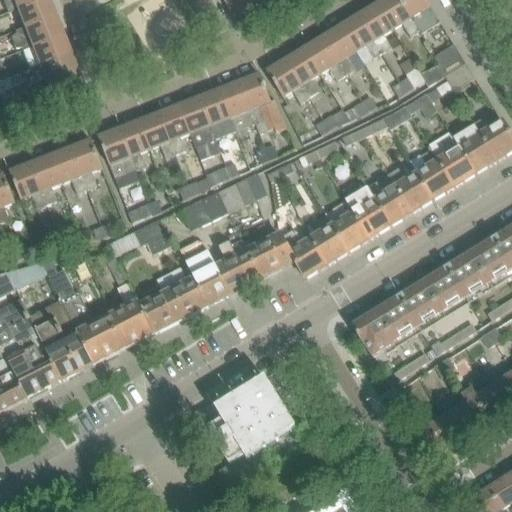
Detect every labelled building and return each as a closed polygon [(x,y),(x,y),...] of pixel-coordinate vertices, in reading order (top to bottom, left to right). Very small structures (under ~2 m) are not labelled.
[(2,0),(7,13),(18,9),(41,0),(2,0)] [(54,17),(47,0),(41,0),(18,9),(25,29),(54,17)] [(175,0),(152,0),(130,10),(148,49),(189,30),(175,0)] [(243,32),(263,20),(256,9),(270,1),(269,0),(239,0),(228,7),(243,32)] [(420,33),(399,0),(387,0),(378,6),(394,32),(402,27),(410,39),(420,33)] [(425,0),(399,0),(420,33),(438,21),(436,17),(425,0)] [(378,6),(360,17),(384,57),(393,52),(385,37),(394,32),(378,6)] [(21,52),(32,48),(62,36),(54,17),(25,29),(25,30),(14,34),(15,36),(11,39),(15,51),(21,51),(21,52)] [(360,17),(341,28),(357,54),(366,49),(375,63),(384,57),(360,17)] [(357,54),(341,28),(323,40),(347,80),(357,74),(348,60),(357,54)] [(62,36),(32,48),(39,67),(69,55),(62,36)] [(323,40),(304,51),(320,77),(330,71),(339,85),(347,80),(323,40)] [(435,59),(441,69),(447,79),(466,67),(466,66),(454,47),(435,59)] [(304,51),(286,62),(310,102),(320,96),(312,82),(320,77),(304,51)] [(46,86),(77,74),(69,55),(39,67),(30,71),(37,89),(46,86)] [(310,102),(286,62),(267,74),(284,100),(294,94),(302,108),(310,102)] [(447,79),(445,80),(449,85),(453,93),(455,92),(456,93),(464,87),(470,84),(475,80),(466,67),(447,79)] [(423,78),(427,85),(430,89),(447,79),(441,69),(423,78)] [(409,81),(402,85),(408,96),(427,85),(423,78),(419,72),(408,79),(409,81)] [(46,86),(54,105),(84,94),(77,74),(46,86)] [(22,85),(18,75),(0,81),(0,99),(2,103),(13,99),(9,90),(22,85)] [(390,107),(397,103),(380,75),(374,79),(389,106),(390,107)] [(240,84),(257,128),(261,138),(276,132),(277,137),(288,133),(282,117),(281,117),(274,102),(271,104),(260,77),(240,84)] [(257,128),(240,84),(220,92),(237,136),(257,128)] [(401,101),(408,96),(402,85),(394,90),(401,101)] [(453,93),(449,85),(438,91),(443,99),(453,93)] [(237,136),(220,92),(200,100),(217,144),(237,136)] [(428,98),(407,111),(412,119),(422,112),(428,121),(438,115),(428,98)] [(16,107),(13,99),(2,103),(5,112),(16,107)] [(200,100),(180,108),(191,137),(197,152),(207,148),(212,161),(222,157),(217,144),(200,100)] [(370,116),(378,111),(371,100),(363,105),(370,116)] [(363,105),(346,117),(351,125),(362,121),(370,116),(363,105)] [(191,137),(180,108),(159,116),(176,160),(187,155),(181,140),(191,137)] [(412,119),(407,111),(396,117),(385,123),(390,130),(401,125),(412,119)] [(343,112),(324,124),(330,135),(338,130),(351,125),(346,117),(343,112)] [(176,160),(159,116),(152,119),(139,124),(150,152),(161,148),(167,163),(176,160)] [(484,120),(475,126),(498,163),(511,154),(511,138),(502,123),(490,130),(484,120)] [(374,128),(363,133),(366,140),(367,141),(390,130),(385,123),(374,128)] [(150,152),(139,124),(119,132),(136,175),(147,171),(141,156),(150,152)] [(323,139),(330,135),(324,124),(316,129),(323,139)] [(474,128),(454,140),(477,176),(498,163),(475,126),(473,127),(474,128)] [(136,175),(119,132),(99,140),(120,193),(140,185),(136,175)] [(363,133),(343,143),(347,150),(367,141),(366,140),(363,133)] [(452,136),(431,149),(434,154),(455,189),(477,176),(454,140),(452,136)] [(103,171),(92,142),(71,150),(88,194),(98,190),(92,175),(103,171)] [(337,146),(318,155),(320,159),(320,160),(322,163),(341,154),(337,146)] [(271,164),(279,161),(275,149),(266,152),(271,164)] [(71,150),(51,158),(62,187),(72,183),(78,198),(88,194),(71,150)] [(266,152),(258,155),(263,168),(271,164),(266,152)] [(428,169),(417,175),(434,202),(455,189),(434,154),(423,161),(428,169)] [(318,155),(302,162),(306,170),(317,165),(320,172),(325,169),(322,163),(320,160),(320,159),(318,155)] [(62,187),(51,158),(49,159),(31,166),(48,210),(57,206),(51,191),(62,187)] [(48,210),(31,166),(23,169),(12,173),(10,174),(21,203),(32,199),(38,213),(48,210)] [(241,180),(240,178),(236,167),(227,170),(232,183),(241,180)] [(291,167),(278,173),(282,181),(295,175),(291,167)] [(208,182),(212,191),(232,183),(227,170),(207,178),(208,182)] [(282,181),(278,173),(268,178),(272,186),(282,181)] [(413,215),(434,202),(417,175),(406,182),(401,175),(391,181),(413,215)] [(10,224),(4,209),(15,205),(4,176),(0,178),(0,226),(1,228),(10,224)] [(302,176),(285,180),(297,218),(309,214),(301,188),(305,186),(302,176)] [(270,199),(259,177),(247,182),(256,202),(258,204),(270,199)] [(391,228),(413,215),(391,181),(370,194),(391,228)] [(208,182),(198,186),(202,197),(213,193),(212,191),(208,182)] [(219,196),(230,218),(258,204),(256,202),(247,182),(219,196)] [(202,198),(202,197),(198,186),(188,190),(192,201),(202,198)] [(184,205),(192,201),(188,190),(180,193),(184,205)] [(370,194),(349,207),(371,241),(391,228),(370,194)] [(219,196),(202,204),(213,226),(230,218),(219,196)] [(153,220),(163,216),(158,204),(148,208),(153,220)] [(202,204),(190,210),(194,219),(200,232),(213,226),(202,204)] [(349,207),(328,220),(332,227),(349,255),(371,241),(349,207)] [(145,223),(153,220),(148,208),(141,211),(145,223)] [(194,219),(190,210),(179,215),(184,224),(194,219)] [(135,236),(141,250),(142,251),(148,248),(154,260),(173,250),(161,224),(135,236)] [(111,226),(102,230),(107,242),(116,239),(111,226)] [(332,227),(311,240),(328,268),(349,255),(332,227)] [(511,228),(494,240),(511,268),(511,228)] [(98,245),(107,242),(102,230),(93,233),(98,245)] [(296,234),(282,242),(296,264),(306,281),(308,280),(328,268),(311,240),(303,245),(296,234)] [(116,261),(141,250),(135,236),(110,248),(116,261)] [(231,245),(218,252),(225,264),(221,266),(236,295),(262,281),(247,253),(239,236),(229,241),(231,245)] [(279,236),(247,253),(262,281),(295,264),(279,236)] [(60,242),(65,254),(74,250),(69,238),(60,242)] [(511,268),(494,240),(447,269),(467,302),(511,274),(511,268)] [(52,245),(56,257),(65,254),(60,242),(52,245)] [(181,255),(194,280),(209,308),(236,295),(221,266),(216,269),(204,247),(199,245),(181,255)] [(11,254),(16,267),(24,263),(19,251),(11,254)] [(16,267),(11,254),(0,258),(0,270),(7,270),(16,267)] [(52,263),(43,266),(58,296),(94,367),(130,349),(114,317),(94,327),(84,308),(79,297),(77,298),(64,271),(57,274),(52,263)] [(467,302),(447,269),(400,298),(420,331),(467,302)] [(114,317),(130,349),(155,336),(140,307),(123,274),(115,278),(121,292),(118,293),(127,310),(114,317)] [(0,278),(0,302),(17,294),(8,276),(0,278)] [(194,280),(165,295),(179,323),(209,308),(194,280)] [(155,336),(179,323),(165,295),(140,307),(155,336)] [(62,384),(94,367),(58,296),(27,312),(62,384)] [(400,298),(352,327),(365,348),(366,348),(373,360),(420,331),(400,298)] [(503,317),(511,310),(511,308),(509,303),(498,310),(503,317)] [(0,315),(0,345),(15,373),(28,401),(62,384),(27,312),(23,304),(0,315)] [(488,316),(493,323),(503,317),(498,310),(488,316)] [(462,333),(466,340),(476,333),(472,327),(462,333)] [(495,331),(489,335),(495,346),(502,341),(495,331)] [(456,346),(466,340),(462,333),(452,339),(456,346)] [(489,350),(495,346),(489,335),(482,339),(489,350)] [(441,346),(446,353),(456,346),(452,339),(441,346)] [(440,343),(431,348),(433,352),(437,358),(446,353),(441,346),(440,343)] [(437,358),(433,352),(427,355),(431,362),(437,358)] [(415,363),(419,369),(429,363),(425,356),(415,363)] [(448,360),(442,365),(449,375),(455,371),(448,360)] [(409,376),(419,369),(415,363),(405,369),(409,376)] [(442,380),(449,375),(442,365),(435,369),(442,380)] [(395,375),(399,382),(409,376),(405,369),(395,375)] [(0,415),(28,401),(15,373),(0,380),(0,415)] [(504,410),(511,404),(511,374),(490,388),(504,410)] [(458,391),(466,404),(480,425),(504,410),(490,388),(483,376),(458,391)] [(285,412),(273,392),(266,380),(234,400),(201,420),(204,424),(229,466),(244,456),(247,461),(296,430),(290,421),(285,412)] [(394,395),(401,405),(409,400),(402,390),(394,395)] [(456,440),(480,425),(466,404),(443,419),(456,440)] [(433,455),(456,440),(443,419),(419,434),(433,455)] [(511,475),(488,490),(502,511),(511,504),(511,475)] [(501,511),(502,511),(488,490),(465,505),(468,511),(501,511)] [(344,511),(336,499),(332,502),(316,511),(344,511)]
